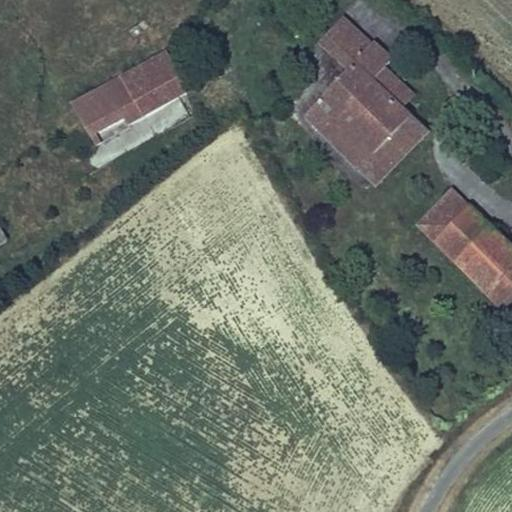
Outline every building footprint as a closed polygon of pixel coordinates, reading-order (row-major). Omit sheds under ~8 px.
[(407,107),(414,99),(341,29),(322,49),(353,78),(309,123),(363,175),(410,126),(399,115),(372,90),(381,82),(407,107)] [(122,116),(164,93),(170,105),(185,97),(166,62),(75,110),(89,138),(124,120),(122,116)] [(399,115),(407,107),(381,82),(372,90),(399,115)] [(128,127),(170,105),(164,93),(122,116),(124,120),(128,127)] [(363,175),(377,188),(424,140),(410,126),(363,175)] [(421,230),(435,244),(469,209),(455,195),(421,230)] [(504,311),(511,303),(511,251),(469,209),(435,244),(504,311)]
